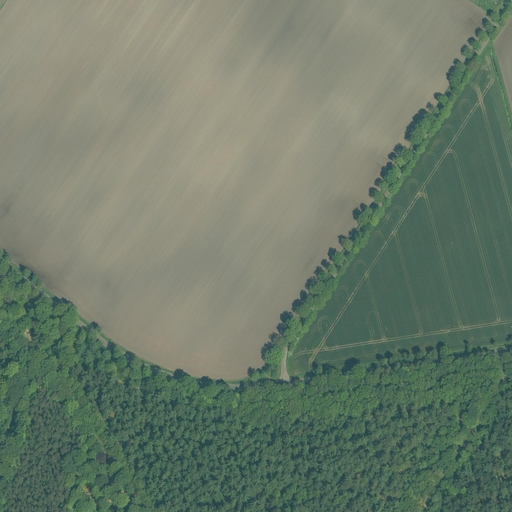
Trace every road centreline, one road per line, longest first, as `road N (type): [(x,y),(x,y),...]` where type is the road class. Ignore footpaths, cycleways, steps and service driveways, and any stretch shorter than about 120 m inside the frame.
road 1 (unclassified): [(284,383),(291,340),(511,1)]
road 2 (tertiary): [(284,383),(213,387),(162,375),(121,355),(0,262)]
road 3 (tertiary): [(501,352),(284,383)]
road 4 (track): [(35,351),(141,511)]
road 5 (unclassified): [(425,511),(502,384),(501,352)]
road 6 (track): [(306,511),(252,432),(221,412)]
